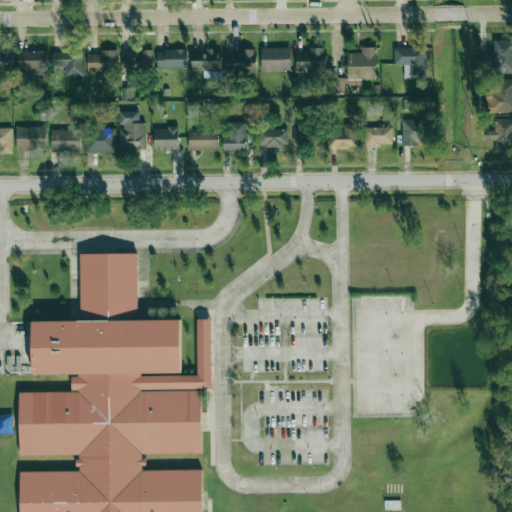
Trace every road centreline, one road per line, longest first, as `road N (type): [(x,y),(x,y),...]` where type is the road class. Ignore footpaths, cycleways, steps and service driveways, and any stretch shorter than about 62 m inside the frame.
road 1 (tertiary): [(0,186),(511,179)]
road 2 (residential): [(0,19),(511,13)]
